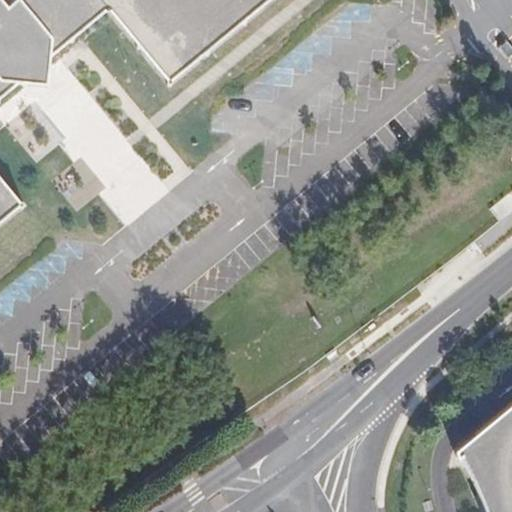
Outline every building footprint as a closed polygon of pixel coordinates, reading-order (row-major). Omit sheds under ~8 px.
[(0,0),(0,225),(23,206),(0,177),(0,84),(21,85),(50,61),(52,43),(100,2),(109,13),(169,85),(269,0),(0,0)] [(52,43),(50,61),(109,13),(100,2),(52,43)] [(50,61),(21,85),(48,87),(50,61)] [(0,102),(21,85),(0,84),(0,102)] [(511,511),(511,410),(459,455),(482,511),(511,511)]
